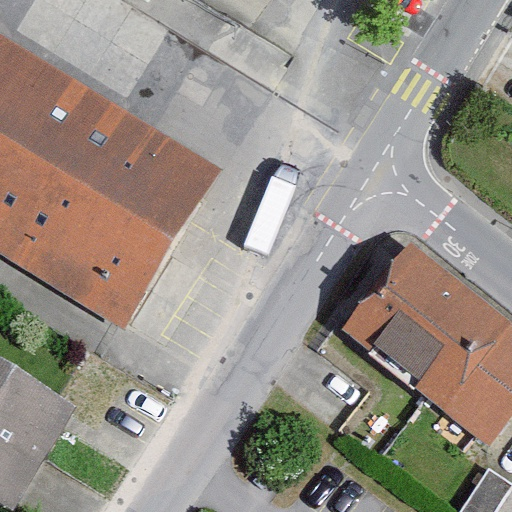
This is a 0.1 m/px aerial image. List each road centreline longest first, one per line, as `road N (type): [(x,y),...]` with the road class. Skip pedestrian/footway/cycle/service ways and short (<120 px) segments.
road 1 (residential): [(375,168),(153,511)]
road 2 (tertiary): [(480,0),(375,168)]
road 3 (tertiary): [(375,168),(511,277)]
